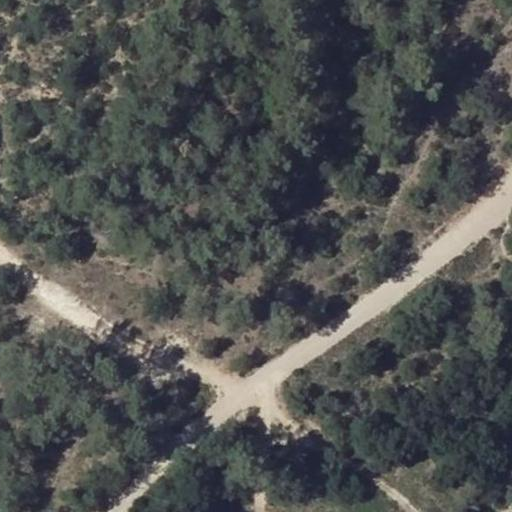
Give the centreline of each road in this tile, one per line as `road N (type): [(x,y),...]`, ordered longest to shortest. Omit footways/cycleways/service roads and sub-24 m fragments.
road 1 (track): [(511,186),(237,394),(123,511)]
road 2 (track): [(0,233),(237,394),(257,511)]
